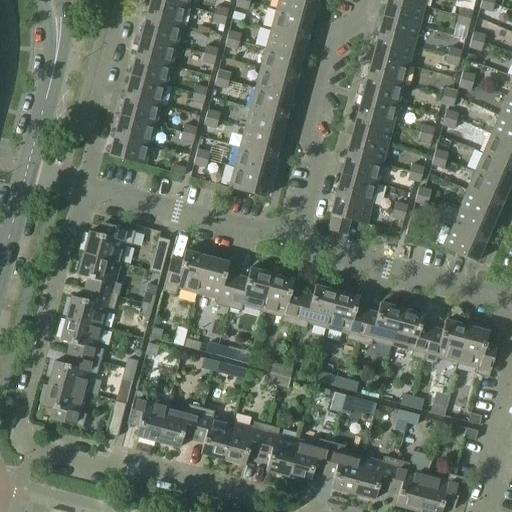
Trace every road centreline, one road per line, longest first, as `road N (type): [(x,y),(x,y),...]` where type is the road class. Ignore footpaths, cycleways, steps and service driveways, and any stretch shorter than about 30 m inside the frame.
road 1 (residential): [(257,511),(244,496),(26,447),(20,415),(85,187)]
road 2 (residential): [(301,243),(323,157),(306,125),(330,37),(362,15),(366,0)]
road 3 (residential): [(301,243),(85,187)]
road 4 (residential): [(511,304),(301,243)]
road 5 (residential): [(85,187),(97,138),(91,115),(121,0)]
road 6 (residential): [(511,379),(484,511)]
road 7 (tertiary): [(26,171),(57,45)]
